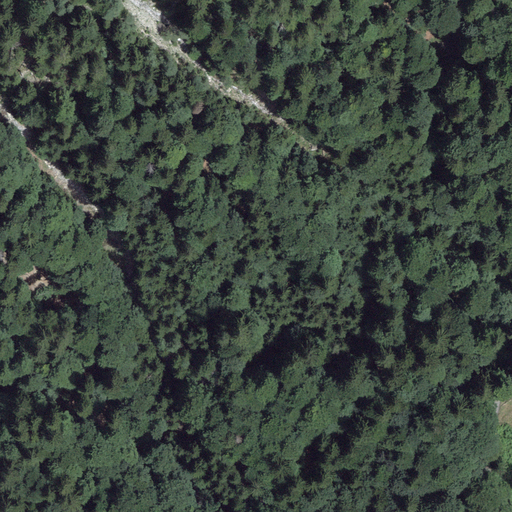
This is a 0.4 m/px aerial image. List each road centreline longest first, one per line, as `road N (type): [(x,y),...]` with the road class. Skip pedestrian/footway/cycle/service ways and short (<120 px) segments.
road 1 (track): [(485,511),(492,417),(511,359)]
road 2 (track): [(511,36),(479,51),(453,51),(482,0)]
